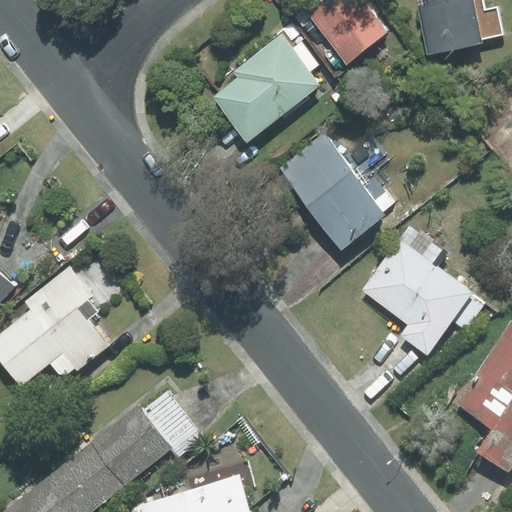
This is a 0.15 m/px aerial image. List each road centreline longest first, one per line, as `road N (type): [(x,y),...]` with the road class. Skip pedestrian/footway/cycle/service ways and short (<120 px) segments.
road 1 (residential): [(70,88),(408,511)]
road 2 (residential): [(70,88),(177,0)]
